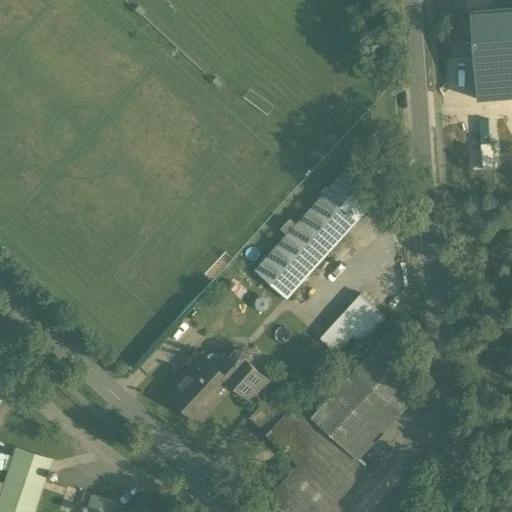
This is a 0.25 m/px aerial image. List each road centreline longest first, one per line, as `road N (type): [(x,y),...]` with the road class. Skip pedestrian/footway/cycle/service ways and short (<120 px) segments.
road 1 (tertiary): [(448,511),(411,0)]
road 2 (tertiary): [(241,511),(0,293)]
